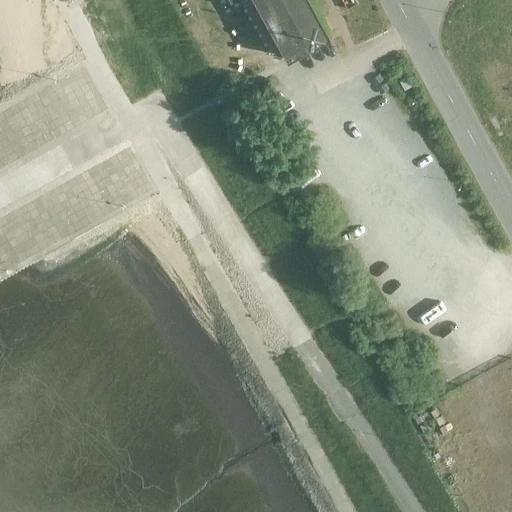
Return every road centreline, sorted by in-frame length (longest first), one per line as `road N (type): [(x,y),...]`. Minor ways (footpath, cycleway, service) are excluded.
road 1 (track): [(416,511),(215,212),(158,170)]
road 2 (residential): [(395,0),(511,212)]
